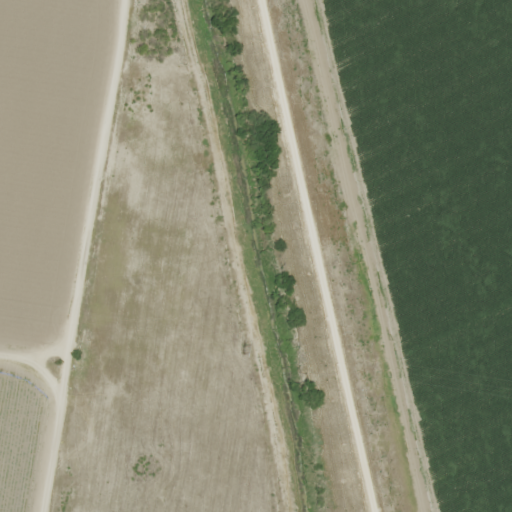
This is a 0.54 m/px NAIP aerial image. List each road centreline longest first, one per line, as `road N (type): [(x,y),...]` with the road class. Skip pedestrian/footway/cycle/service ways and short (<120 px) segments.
road 1 (residential): [(264,0),(386,511)]
road 2 (residential): [(57,511),(136,0)]
road 3 (residential): [(446,0),(467,202),(511,399)]
